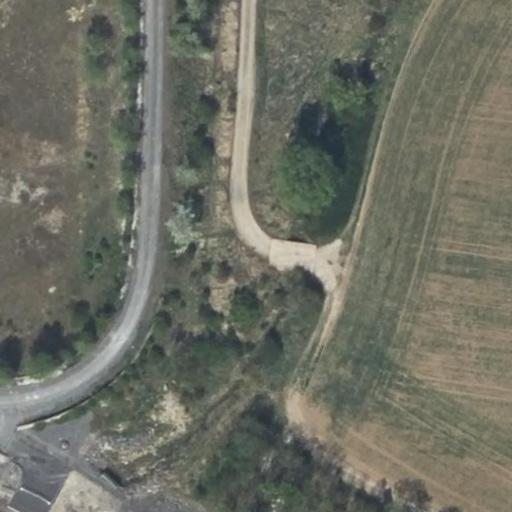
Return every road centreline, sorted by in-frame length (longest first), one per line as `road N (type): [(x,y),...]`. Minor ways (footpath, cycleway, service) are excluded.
road 1 (unclassified): [(151,0),(143,272),(125,328),(90,365),(37,395),(0,401)]
road 2 (track): [(243,0),(232,204),(268,252),(311,255),(336,276)]
road 3 (track): [(336,276),(291,392),(297,433),(319,468),(406,511)]
